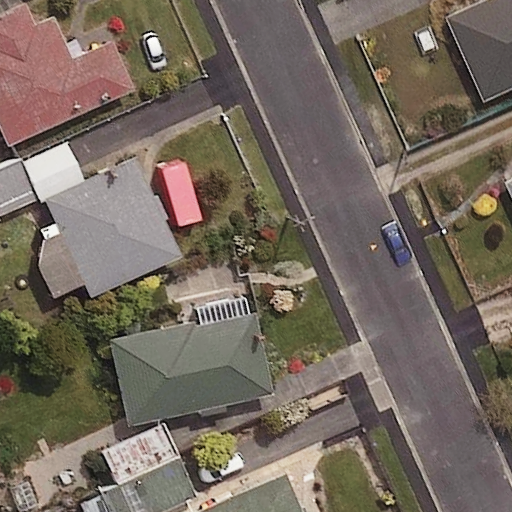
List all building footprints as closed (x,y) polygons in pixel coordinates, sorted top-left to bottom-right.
[(25,0),(15,0),(0,7),(0,121),(6,134),(127,79),(104,29),(50,53),(25,0)] [(511,0),(452,0),(446,3),(482,85),(511,71),(511,0)] [(170,248),(127,149),(34,189),(77,288),(170,248)] [(10,160),(0,164),(0,206),(26,194),(10,160)] [(268,391),(251,303),(103,332),(119,420),(268,391)] [(159,423),(101,449),(129,511),(140,511),(189,491),(159,423)] [(303,511),(283,462),(163,511),(303,511)]
